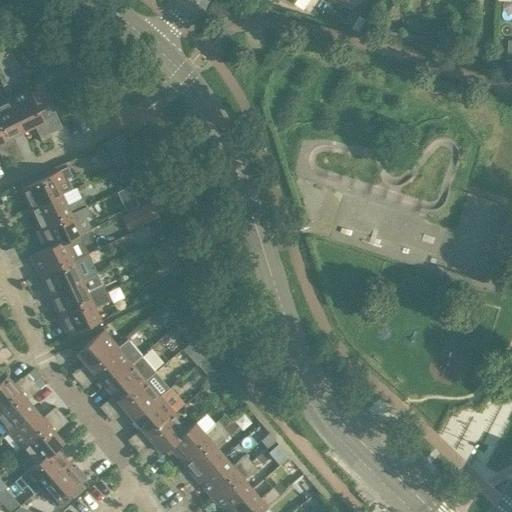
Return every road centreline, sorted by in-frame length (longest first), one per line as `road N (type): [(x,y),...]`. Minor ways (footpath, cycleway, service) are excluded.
road 1 (tertiary): [(433,511),(312,387),(231,154),(185,70),(153,35)]
road 2 (residential): [(0,271),(49,377),(131,474),(134,490)]
road 3 (residential): [(0,187),(110,128)]
